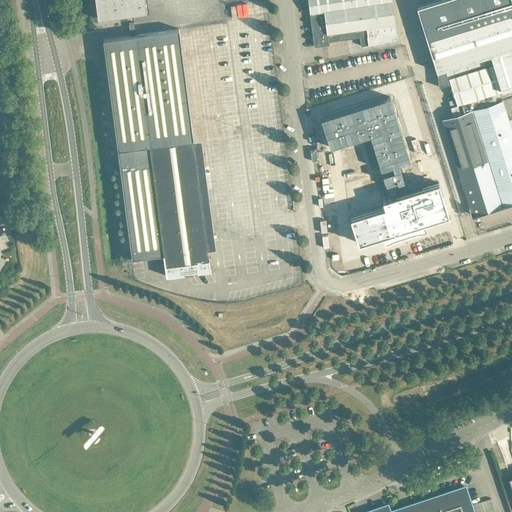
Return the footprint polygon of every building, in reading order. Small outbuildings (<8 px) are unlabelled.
[(146,12),(144,0),(95,0),(98,19),(146,12)] [(307,0),(314,46),(329,44),(329,41),(360,37),(361,46),(380,42),(381,44),(386,43),(386,41),(397,38),(391,0),(307,0)] [(511,0),(438,0),(417,7),(429,44),(437,71),(440,86),(451,82),(450,77),(457,98),(459,104),(452,106),(454,113),(455,114),(443,118),(472,215),(511,201),(511,0)] [(130,247),(132,259),(163,254),(166,275),(210,269),(179,29),(103,39),(130,247)] [(411,161),(391,98),(322,119),(331,148),(371,136),(382,170),(393,166),(395,172),(384,176),(390,197),(396,195),(393,186),(405,182),(399,165),(411,161)] [(390,197),(382,200),(384,206),(350,217),(358,243),(382,235),(385,243),(395,239),(411,234),(416,232),(427,230),(424,222),(449,214),(439,182),(396,195),(390,197)] [(473,511),(465,486),(409,505),(410,507),(404,509),(404,507),(389,511),(387,505),(365,511),(473,511)]
